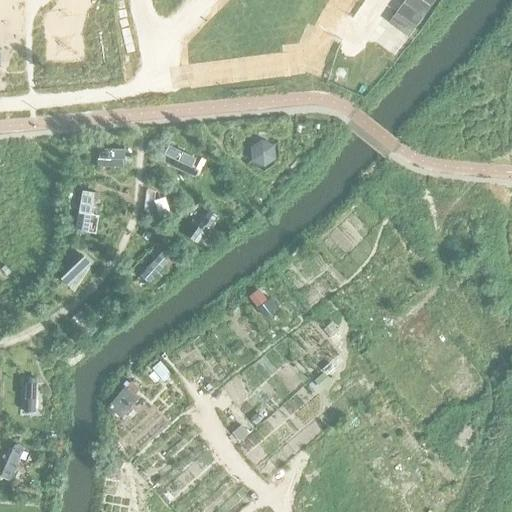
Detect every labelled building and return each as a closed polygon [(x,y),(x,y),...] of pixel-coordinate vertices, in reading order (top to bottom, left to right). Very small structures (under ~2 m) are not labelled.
[(403,0),(403,1),(423,15),(430,5),(423,0),(403,0)] [(249,163),(262,169),(274,161),(274,148),(261,140),(248,147),(249,163)] [(156,160),(194,179),(202,164),(164,145),(156,160)] [(89,149),(88,165),(129,166),(130,151),(89,149)] [(78,192),(75,233),(91,234),(94,193),(78,192)] [(184,242),(197,251),(219,217),(206,208),(184,242)] [(97,264),(84,250),(53,278),(66,292),(97,264)] [(133,279),(144,294),(178,269),(167,254),(133,279)] [(25,378),(24,414),(30,416),(37,415),(39,379),(25,378)] [(14,447),(0,475),(0,477),(3,481),(10,482),(25,452),(14,447)]
